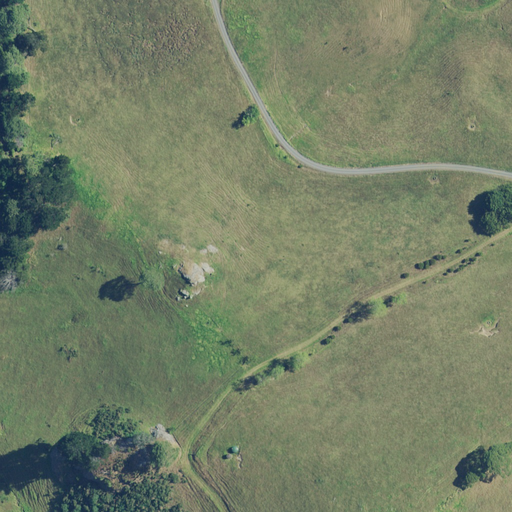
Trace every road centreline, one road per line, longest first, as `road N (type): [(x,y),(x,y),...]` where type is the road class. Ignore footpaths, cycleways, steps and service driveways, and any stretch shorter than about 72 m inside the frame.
road 1 (track): [(219,511),(201,453),(230,385),(291,351),(370,285),(511,215)]
road 2 (track): [(214,0),(266,118),(314,160),(365,173),(438,167),(511,175)]
